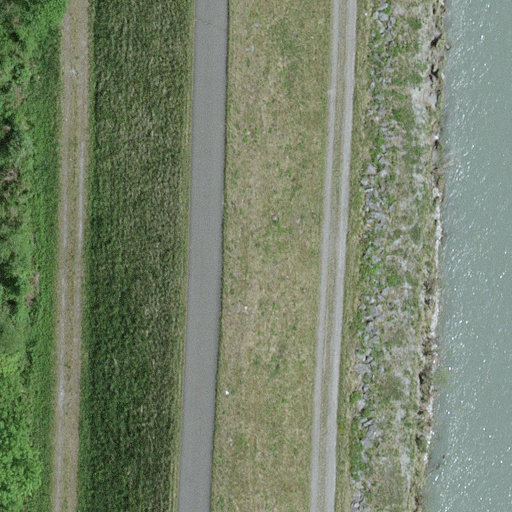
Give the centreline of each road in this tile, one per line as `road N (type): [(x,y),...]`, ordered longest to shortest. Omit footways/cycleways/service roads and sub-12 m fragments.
road 1 (track): [(212,0),(191,511)]
road 2 (track): [(322,511),(335,0)]
road 3 (track): [(64,511),(75,0)]
